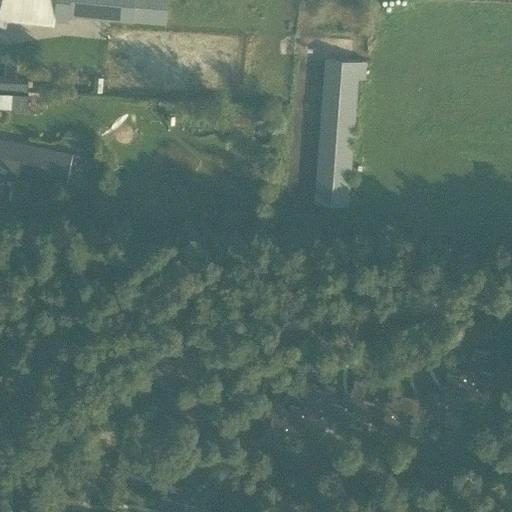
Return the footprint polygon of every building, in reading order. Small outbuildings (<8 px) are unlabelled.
[(0,0),(0,23),(5,25),(7,17),(53,22),(54,18),(67,19),(68,13),(132,19),(132,20),(166,24),(168,0),(0,0)] [(367,66),(329,62),(313,205),(350,210),(367,66)] [(0,88),(0,104),(25,106),(26,89),(0,88)] [(71,151),(0,138),(0,171),(65,184),(71,151)] [(263,427),(260,441),(283,447),(287,432),(302,435),(305,423),(319,427),(323,412),(336,415),(335,422),(348,425),(351,415),(370,419),(371,413),(385,417),(381,431),(397,435),(399,429),(408,431),(412,417),(427,421),(428,416),(441,419),(444,409),(463,414),(470,386),(489,391),(493,374),(481,371),(486,352),(472,349),(467,369),(452,365),(450,372),(446,371),(441,391),(427,387),(425,395),(419,393),(418,397),(401,393),(400,398),(387,395),(386,400),(375,397),(374,402),(362,399),(367,380),(354,377),(349,396),(333,392),(335,385),(325,383),(323,389),(316,387),(317,383),(303,380),(300,393),(306,395),(303,408),(299,407),(300,406),(289,403),(288,408),(280,406),(281,403),(268,399),(264,413),(271,415),(267,428),(263,427)] [(194,384),(170,395),(190,436),(213,425),(194,384)] [(181,511),(185,499),(206,505),(209,497),(215,499),(218,486),(204,482),(208,467),(185,460),(181,472),(185,473),(181,488),(174,486),(171,498),(161,495),(157,508),(161,510),(160,511),(181,511)]
